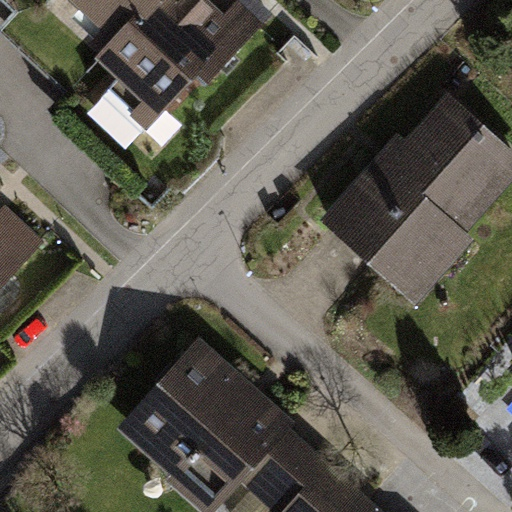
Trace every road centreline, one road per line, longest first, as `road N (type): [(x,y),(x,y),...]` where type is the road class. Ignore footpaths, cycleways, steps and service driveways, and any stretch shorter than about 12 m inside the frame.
road 1 (residential): [(183,247),(483,511)]
road 2 (residential): [(444,0),(183,247)]
road 3 (residential): [(183,247),(0,431)]
